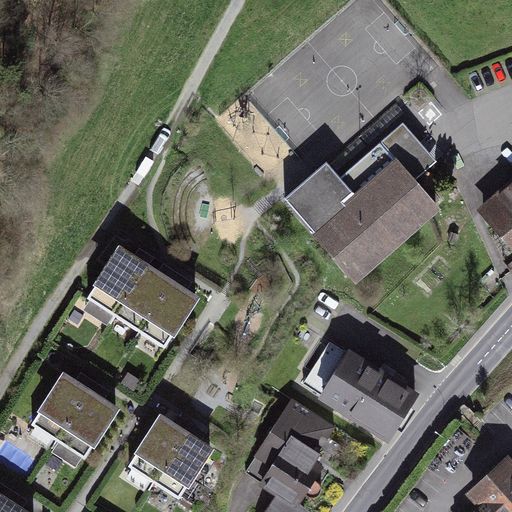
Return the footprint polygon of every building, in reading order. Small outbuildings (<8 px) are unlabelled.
[(404,113),(396,105),(330,162),(337,171),(404,113)] [(403,122),(379,143),(403,170),(406,168),(413,177),(411,179),(414,182),(438,162),(428,150),(403,122)] [(327,160),(283,198),(354,279),(356,277),(355,276),(432,209),(433,210),(436,207),(414,182),(411,179),(413,177),(406,168),(403,170),(379,143),(341,176),(327,160)] [(511,178),(477,210),(511,249),(511,178)] [(200,298),(118,245),(85,297),(167,350),(200,298)] [(389,444),(420,394),(349,350),(347,354),(329,343),(304,385),(320,395),(317,400),(389,444)] [(121,408),(63,371),(29,424),(87,461),(121,408)] [(335,427),(292,399),(244,472),(276,493),(265,511),(310,511),(311,511),(300,504),(305,496),(312,499),(317,498),(321,495),(322,490),(321,485),(315,482),(324,468),(315,462),(320,454),(314,450),(321,437),(327,441),(335,427)] [(215,449),(159,413),(126,465),(181,501),(215,449)] [(511,511),(511,463),(506,457),(459,501),(468,511),(511,511)] [(30,511),(0,492),(0,511),(30,511)]
